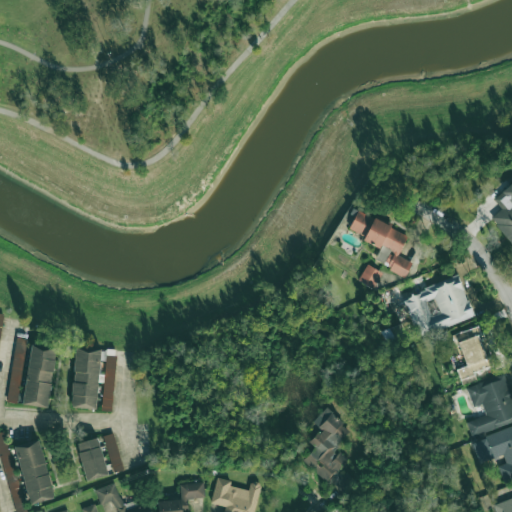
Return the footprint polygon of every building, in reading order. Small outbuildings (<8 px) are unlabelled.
[(511,183),(493,198),(502,209),(491,218),(511,244),(511,183)] [(408,234),(357,211),(348,231),(381,246),(374,262),(405,276),(412,262),(398,256),(408,234)] [(358,281),(374,288),(381,272),(366,264),(358,281)] [(417,338),(474,316),(458,276),(402,297),(417,338)] [(451,334),(454,344),(459,342),(466,366),(457,369),(461,382),(474,377),(473,371),(490,366),(478,326),(451,334)] [(7,402),(18,404),(26,337),(15,336),(7,402)] [(49,408),(55,348),(30,345),(23,405),(49,408)] [(99,409),(99,410),(112,410),(116,350),(75,348),(71,407),(99,409)] [(471,436),(511,422),(511,394),(505,375),(467,388),(473,407),(482,404),(485,415),(466,421),(471,436)] [(348,460),(338,450),(343,445),(339,441),(350,431),(327,407),(312,421),(321,430),(309,442),(315,448),(303,459),(325,482),(348,460)] [(511,480),(511,426),(471,441),(478,463),(503,455),(506,463),(498,466),(504,483),(511,480)] [(0,432),(0,452),(15,511),(25,511),(26,511),(4,431),(0,432)] [(122,470),(115,433),(104,435),(112,472),(122,470)] [(77,442),(85,480),(107,475),(99,438),(77,442)] [(39,439),(15,446),(29,504),(54,498),(39,439)] [(211,503),(225,506),(223,511),(254,511),(260,483),(250,481),(248,490),(230,486),(231,480),(216,477),(211,503)] [(157,501),(158,511),(182,511),(188,511),(187,499),(205,497),(203,481),(179,484),(181,499),(157,501)] [(95,489),(100,505),(113,501),(117,511),(150,511),(148,504),(138,507),(136,500),(122,505),(114,483),(95,489)] [(511,511),(511,497),(493,505),(495,511),(511,511)]
